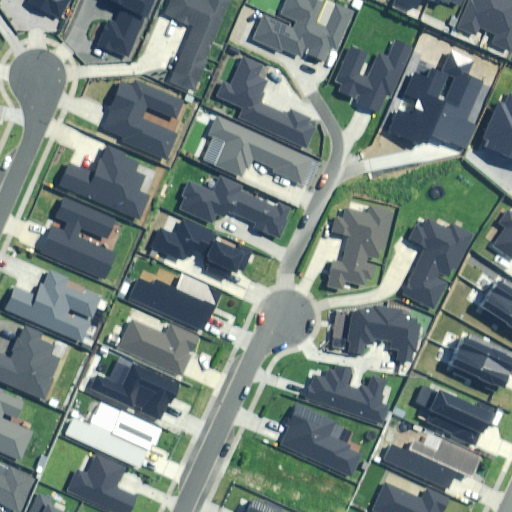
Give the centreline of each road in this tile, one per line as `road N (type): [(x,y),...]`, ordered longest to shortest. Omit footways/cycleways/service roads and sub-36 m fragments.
road 1 (residential): [(288,312),(292,261),(337,157),(336,129),(313,92)]
road 2 (residential): [(181,511),(255,353),(288,312)]
road 3 (residential): [(0,215),(39,120),(40,70)]
